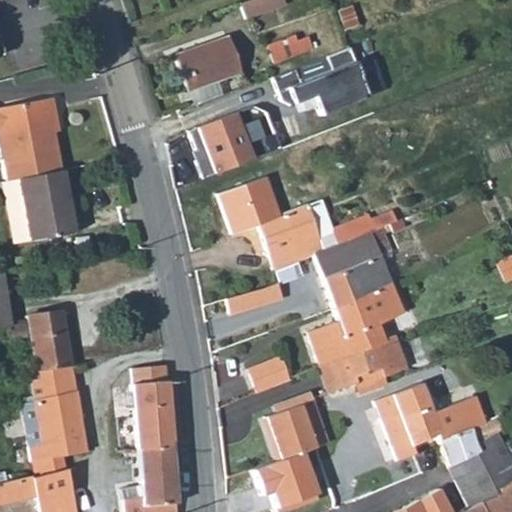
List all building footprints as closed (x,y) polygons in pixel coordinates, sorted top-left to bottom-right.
[(286,10),(282,0),(270,0),(241,11),(246,25),(286,10)] [(273,62),(314,50),(308,29),(267,41),(273,62)] [(238,72),(225,37),(172,56),(184,91),(212,82),(238,72)] [(343,52),(271,81),(280,104),(288,109),(310,102),(317,120),(366,102),(343,52)] [(216,93),(212,82),(184,91),(189,103),(216,93)] [(0,148),(7,183),(16,182),(62,173),(54,134),(57,133),(55,126),(58,125),(54,100),(0,110),(0,148)] [(195,128),(212,174),(251,160),(234,114),(195,128)] [(364,184),(378,179),(361,131),(347,136),(364,184)] [(63,190),(62,173),(16,182),(28,241),(77,233),(69,189),(63,190)] [(255,224),(271,271),(288,264),(310,255),(322,251),(305,205),(275,216),(261,178),(216,195),(230,233),(255,224)] [(318,199),(305,205),(322,251),(335,245),(329,229),(318,199)] [(329,229),(335,245),(377,227),(393,220),(389,211),(368,220),(366,214),(329,229)] [(310,255),(330,308),(387,285),(376,258),(387,253),(377,227),(335,245),(322,251),(310,255)] [(292,275),(288,264),(271,271),(276,282),(292,275)] [(69,286),(65,266),(0,275),(0,347),(10,346),(9,341),(8,334),(15,333),(14,323),(6,324),(1,292),(53,287),(54,293),(67,292),(66,287),(69,286)] [(306,332),(318,366),(380,341),(374,323),(399,313),(387,285),(330,308),(334,320),(306,332)] [(267,300),(262,288),(223,299),(227,314),(267,300)] [(28,338),(29,349),(33,371),(68,365),(59,312),(25,318),(25,321),(28,338)] [(25,321),(14,323),(15,333),(8,334),(9,341),(28,338),(25,321)] [(400,368),(389,337),(380,341),(318,366),(324,384),(327,391),(354,383),(351,375),(380,366),(383,374),(400,368)] [(250,394),(285,381),(276,356),(241,368),(250,394)] [(29,464),(32,477),(62,470),(59,458),(82,455),(68,365),(33,371),(27,372),(30,395),(36,438),(24,440),(27,463),(29,464)] [(129,369),(130,385),(164,382),(163,366),(129,369)] [(386,383),(383,374),(380,366),(351,375),(354,383),(358,393),(386,383)] [(168,443),(164,382),(130,385),(135,448),(168,443)] [(277,404),(280,411),(299,404),(311,398),(327,391),(324,384),(277,404)] [(372,401),(380,423),(426,407),(417,384),(372,401)] [(16,398),(24,440),(36,438),(30,395),(16,398)] [(264,417),(279,459),(327,442),(311,398),(299,404),(280,411),(264,417)] [(432,434),(435,439),(480,424),(471,399),(428,415),(426,407),(380,423),(395,460),(412,452),(409,444),(432,434)] [(258,420),(273,461),(279,459),(264,417),(258,420)] [(488,428),(487,422),(480,424),(435,439),(446,466),(475,450),(471,443),(469,439),(488,428)] [(511,478),(511,468),(495,438),(492,432),(471,443),(475,450),(446,466),(462,507),(511,478)] [(170,511),(168,443),(135,448),(137,486),(138,498),(120,501),(120,511),(170,511)] [(71,511),(62,470),(32,477),(27,478),(27,479),(0,485),(0,505),(32,498),(35,511),(71,511)] [(511,511),(511,478),(462,507),(457,511),(511,511)] [(118,489),(120,501),(138,498),(137,486),(118,489)] [(410,502),(391,511),(445,511),(438,488),(410,502)]
